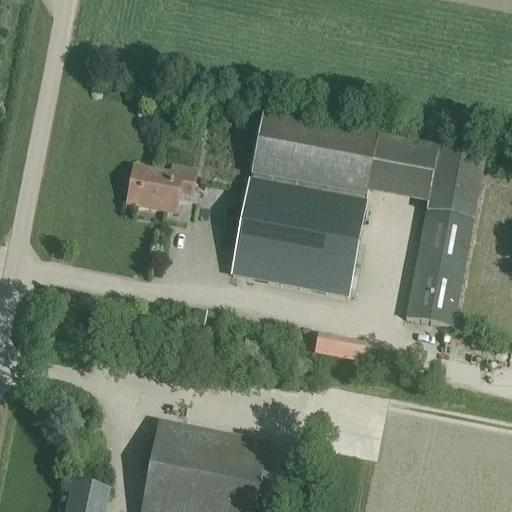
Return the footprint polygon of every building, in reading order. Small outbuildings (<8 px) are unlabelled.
[(252,174),(367,196),(377,142),(262,120),(252,174)] [(438,154),(426,216),(473,225),(485,163),(438,154)] [(192,201),(197,173),(172,168),(171,177),(134,170),(127,207),(176,215),(179,198),(192,201)] [(367,196),(252,174),(232,278),(347,300),(367,196)] [(473,225),(426,216),(406,322),(453,331),(473,225)] [(214,342),(218,317),(194,313),(189,337),(214,342)] [(336,341),(318,338),(314,355),(333,358),(336,341)] [(254,511),(267,447),(159,426),(141,511),(254,511)] [(104,511),(108,495),(73,487),(67,511),(104,511)]
